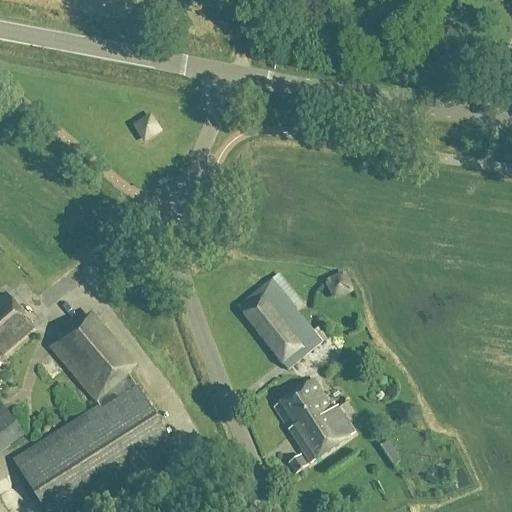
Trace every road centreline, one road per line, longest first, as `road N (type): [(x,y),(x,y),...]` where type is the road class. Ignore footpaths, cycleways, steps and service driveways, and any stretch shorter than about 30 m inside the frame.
road 1 (unclassified): [(271,511),(181,271),(196,162),(237,76)]
road 2 (tertiary): [(511,118),(237,76)]
road 3 (tertiary): [(237,76),(0,31)]
